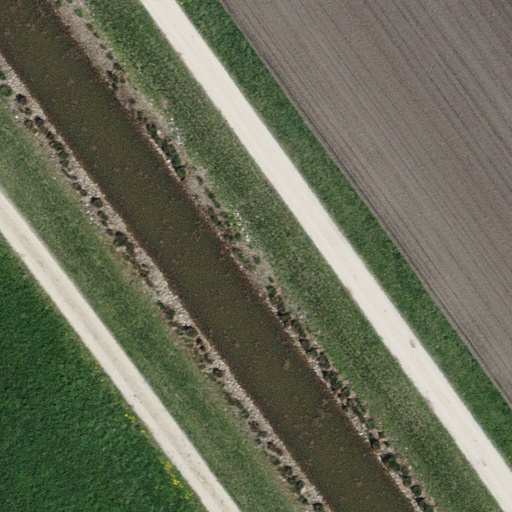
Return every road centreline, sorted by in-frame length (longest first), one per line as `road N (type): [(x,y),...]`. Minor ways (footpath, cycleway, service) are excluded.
road 1 (track): [(152,0),(511,500)]
road 2 (track): [(225,511),(0,201)]
